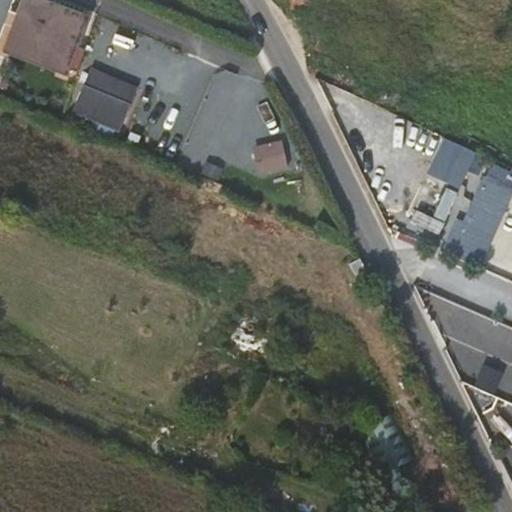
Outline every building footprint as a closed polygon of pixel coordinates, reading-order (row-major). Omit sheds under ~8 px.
[(0,51),(73,75),(94,11),(59,0),(16,0),(0,50),(0,51)] [(136,87),(90,68),(71,113),(118,132),(136,87)] [(258,172),(288,169),(285,140),(255,143),(258,172)] [(490,177),(455,257),(479,268),(511,195),(511,173),(507,185),(490,177)] [(359,259),(349,264),(358,281),(368,276),(359,259)] [(392,413),(359,429),(381,475),(414,459),(392,413)]
